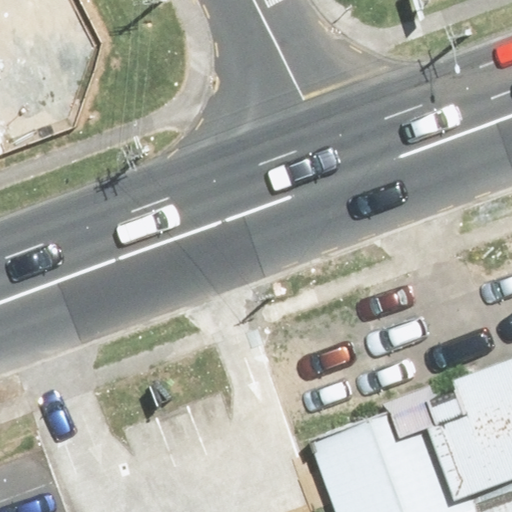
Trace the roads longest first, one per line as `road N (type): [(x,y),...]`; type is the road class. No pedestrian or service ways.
road 1 (secondary): [(0,303),(346,177)]
road 2 (residential): [(253,0),(346,177)]
road 3 (secondary): [(346,177),(511,117)]
